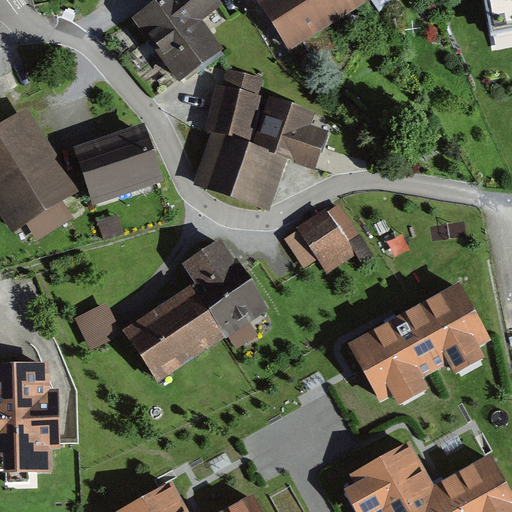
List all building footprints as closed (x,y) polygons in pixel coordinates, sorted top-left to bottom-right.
[(218,0),(158,0),(131,20),(181,90),(228,56),(204,23),(224,8),(218,0)] [(260,0),(294,51),(373,0),(260,0)] [(511,17),(511,0),(483,0),(489,22),(511,17)] [(271,77),(224,61),(199,135),(208,138),(191,188),(276,216),(292,168),(320,177),(334,136),(312,129),(317,115),(272,99),(264,100),(271,77)] [(29,109),(0,127),(0,215),(11,234),(80,192),(29,109)] [(152,127),(78,148),(95,207),(169,185),(152,127)] [(355,248),(328,207),(282,237),(303,270),(319,260),(325,268),(355,248)] [(220,244),(186,266),(200,287),(194,291),(223,336),(264,309),(220,244)] [(462,276),(350,337),(383,398),(496,336),(462,276)] [(220,338),(189,294),(127,336),(157,380),(220,338)] [(118,336),(104,309),(81,320),(95,347),(118,336)] [(44,367),(0,368),(0,471),(8,471),(8,483),(28,482),(28,472),(48,472),(47,447),(58,447),(56,396),(45,396),(44,367)] [(511,511),(511,503),(488,461),(432,492),(408,448),(353,478),(371,511),(511,511)] [(258,511),(252,500),(229,511),(185,511),(171,487),(126,511),(258,511)]
